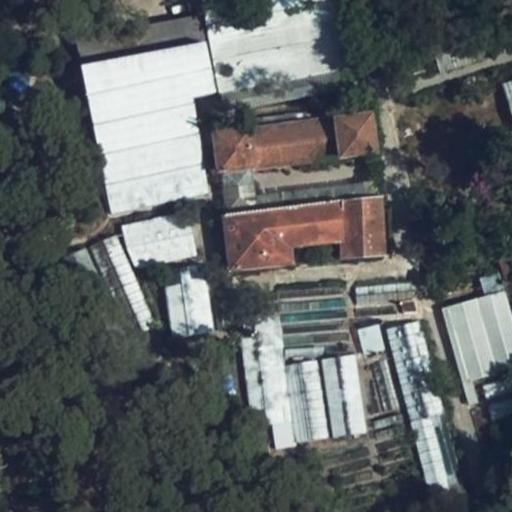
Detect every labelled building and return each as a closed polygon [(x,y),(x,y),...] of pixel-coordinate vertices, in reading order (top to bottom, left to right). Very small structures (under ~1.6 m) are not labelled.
[(200,0),(220,96),(341,72),(352,70),(338,0),(200,0)] [(196,18),(76,42),(111,212),(208,193),(190,99),(212,95),(196,18)] [(341,72),(220,96),(223,111),(343,87),(341,72)] [(511,82),(502,85),(511,121),(511,82)] [(373,152),(369,118),(215,137),(219,171),(254,166),(373,152)] [(254,166),(219,171),(224,218),(258,214),(256,195),(254,166)] [(258,214),(379,200),(377,181),(256,195),(258,214)] [(258,214),(224,218),(230,267),(292,261),(290,244),(339,239),(341,258),(383,255),(379,200),(258,214)] [(177,216),(122,227),(127,248),(133,246),(138,268),(186,257),(177,216)] [(115,236),(91,247),(132,337),(156,325),(115,236)] [(133,352),(84,247),(60,258),(109,363),(133,352)] [(171,339),(215,333),(206,264),(161,271),(171,339)] [(511,271),(501,274),(511,313),(511,271)] [(511,343),(498,293),(441,308),(462,385),(511,371),(511,343)] [(284,422),(271,315),(256,317),(258,335),(241,337),(252,427),(284,422)] [(385,331),(411,422),(444,414),(419,321),(385,331)] [(360,333),(365,350),(384,344),(379,327),(360,333)] [(355,356),(323,360),(335,437),(367,433),(355,356)] [(317,361),(284,367),(296,443),(329,438),(317,361)] [(387,361),(373,365),(385,411),(399,407),(387,361)] [(511,392),(511,380),(511,376),(482,384),(486,400),(511,392)] [(511,399),(489,405),(493,420),(511,414),(511,399)] [(444,414),(411,422),(432,501),(466,492),(444,414)]
